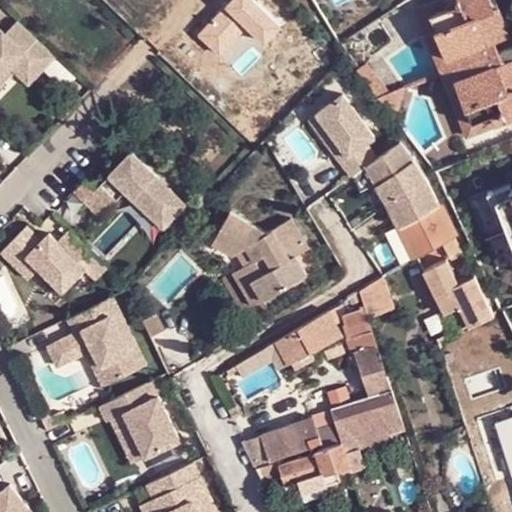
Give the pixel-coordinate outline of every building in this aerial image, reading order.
[(441,71),(468,137),(511,120),(511,57),(507,60),(499,39),(511,33),(511,28),(503,4),(497,6),(494,0),(435,0),(416,7),(440,65),(441,71)] [(62,61),(21,21),(8,34),(0,25),(0,88),(17,71),(31,57),(49,74),(62,61)] [(49,74),(31,57),(17,71),(28,82),(35,88),(49,74)] [(358,71),(392,117),(403,85),(441,71),(440,65),(431,69),(403,80),(388,86),(369,64),(358,71)] [(352,178),(369,166),(386,153),(343,96),(318,114),(349,157),(341,163),(352,178)] [(341,163),(349,157),(318,114),(310,121),(341,163)] [(369,166),(402,226),(440,206),(425,172),(400,143),(386,153),(369,166)] [(134,151),(111,174),(127,189),(166,227),(188,204),(134,151)] [(127,189),(111,174),(106,180),(122,195),(127,189)] [(122,195),(106,180),(86,200),(102,216),(122,195)] [(500,219),(506,217),(499,199),(511,193),(511,183),(490,192),(500,219)] [(511,193),(499,199),(506,217),(511,233),(511,193)] [(440,206),(402,226),(417,259),(441,247),(457,239),(440,206)] [(306,247),(291,218),(266,231),(227,213),(214,243),(236,256),(243,253),(249,265),(264,294),(282,285),(279,278),(273,267),(287,258),(306,247)] [(110,270),(73,232),(61,244),(52,235),(45,243),(29,228),(4,254),(21,270),(31,259),(42,271),(66,293),(88,271),(98,282),(110,270)] [(457,239),(441,247),(444,253),(445,255),(450,263),(455,260),(466,254),(457,239)] [(444,253),(441,247),(417,259),(412,262),(415,267),(444,253)] [(450,263),(445,255),(423,266),(435,293),(451,286),(454,289),(465,283),(463,281),(472,276),(473,279),(477,278),(467,259),(457,263),(455,260),(450,263)] [(273,267),(279,278),(293,270),(287,258),(273,267)] [(42,271),(31,259),(21,270),(32,281),(42,271)] [(264,294),(249,265),(241,271),(256,298),(264,294)] [(395,304),(385,276),(362,288),(367,303),(372,316),(395,304)] [(472,325),(496,315),(477,278),(473,279),(465,283),(454,289),(462,306),(472,325)] [(451,286),(435,293),(445,313),(457,309),(449,292),(454,289),(451,286)] [(462,306),(454,289),(449,292),(457,309),(462,306)] [(147,367),(115,297),(90,309),(97,323),(77,333),(62,339),(69,354),(91,344),(109,384),(147,367)] [(357,351),(379,343),(372,316),(367,303),(362,305),(363,308),(348,313),(350,322),(348,323),(357,351)] [(97,323),(90,309),(70,319),(77,333),(97,323)] [(294,361),(312,351),(341,334),(328,309),(276,340),(289,363),(294,361)] [(502,330),(497,320),(477,330),(480,338),(502,330)] [(456,348),(451,337),(441,341),(446,353),(456,348)] [(69,354),(62,339),(49,346),(58,366),(87,353),(103,387),(109,384),(91,344),(69,354)] [(289,363),(276,340),(236,363),(244,376),(273,359),(278,369),(289,363)] [(361,364),(371,394),(392,387),(385,364),(379,343),(357,351),(361,364)] [(312,351),(294,361),(296,366),(314,358),(312,351)] [(361,364),(357,351),(352,353),(356,365),(361,364)] [(153,380),(101,404),(108,420),(112,418),(126,411),(147,455),(181,439),(153,380)] [(339,423),(341,430),(353,427),(374,420),(387,417),(389,423),(392,431),(406,426),(392,387),(371,394),(334,407),(339,423)] [(236,404),(229,408),(234,420),(242,417),(236,404)] [(126,411),(112,418),(134,462),(147,455),(126,411)] [(245,441),(256,464),(323,442),(324,446),(344,440),(341,430),(339,423),(319,430),(315,417),(245,441)] [(389,423),(387,417),(374,420),(376,427),(389,423)] [(362,449),(394,438),(392,431),(389,423),(376,427),(374,420),(353,427),(358,450),(362,449)] [(353,427),(341,430),(344,440),(348,453),(358,450),(353,427)] [(324,446),(320,448),(321,452),(327,472),(340,468),(341,474),(353,470),(348,453),(344,440),(324,446)] [(367,466),(362,449),(358,450),(348,453),(353,470),(367,466)] [(327,472),(321,452),(285,463),(282,464),(286,478),(288,485),(302,481),(327,472)] [(266,483),(286,478),(282,464),(281,460),(258,469),(266,483)] [(219,511),(195,461),(149,484),(155,497),(142,503),(146,511),(219,511)] [(341,474),(340,468),(302,481),(306,493),(344,480),(341,474)] [(0,492),(0,511),(25,511),(31,508),(10,484),(0,492)]
